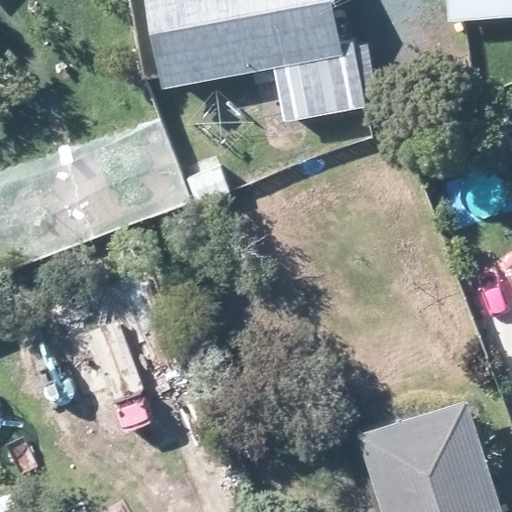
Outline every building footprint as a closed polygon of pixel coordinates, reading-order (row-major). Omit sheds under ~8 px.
[(364,104),(352,40),(339,42),(330,0),(149,0),(165,85),(252,69),(278,65),(287,117),(364,104)] [(511,0),(446,0),(447,16),(511,11),(511,0)] [(171,118),(167,85),(146,88),(150,120),(171,118)] [(92,320),(54,334),(78,398),(115,384),(119,396),(192,370),(153,264),(81,290),(92,320)] [(501,511),(500,506),(465,398),(358,432),(382,511),(501,511)]
